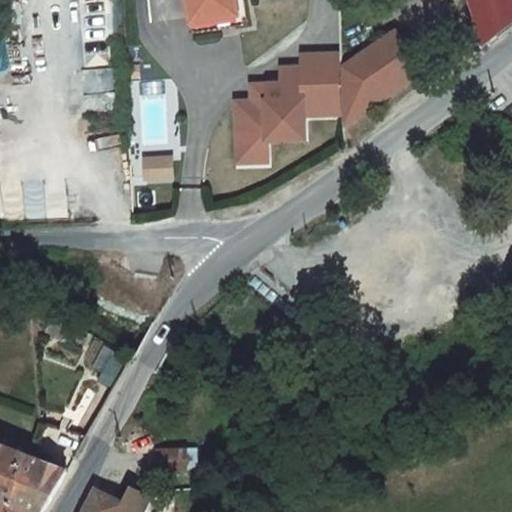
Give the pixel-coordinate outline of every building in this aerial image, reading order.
[(243,0),(194,0),(198,18),(245,9),(243,0)] [(511,25),(511,0),(471,0),(486,45),(493,41),(504,31),(511,25)] [(393,34),(345,64),(347,125),(347,139),(382,113),(375,105),(420,70),(393,34)] [(342,117),(341,53),(301,54),(302,67),(280,68),(280,82),(249,84),(250,100),(233,102),(236,166),(271,165),(270,144),(308,143),(307,118),(342,117)] [(142,182),(174,182),(174,156),(142,156),(142,182)] [(27,458),(0,447),(0,510),(6,511),(26,459),(27,458)] [(157,466),(188,466),(188,448),(157,447),(157,466)] [(46,511),(66,474),(27,458),(26,459),(6,511),(7,511),(46,511)] [(144,511),(149,505),(129,495),(120,509),(94,498),(86,511),(144,511)]
